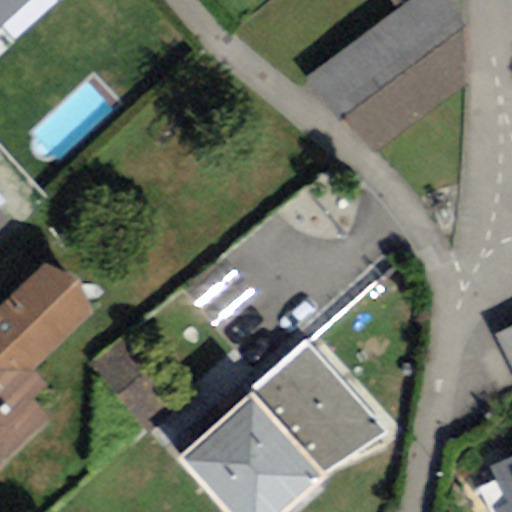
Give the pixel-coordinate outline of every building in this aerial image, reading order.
[(0,0),(0,17),(18,0),(0,0)] [(400,0),(318,58),(388,155),(475,93),(472,19),(458,0),(400,0)] [(0,323),(0,491),(20,511),(78,449),(27,401),(111,312),(58,262),(0,323)] [(175,449),(230,511),(273,511),(325,467),(390,430),(305,334),(175,449)] [(136,343),(103,361),(144,436),(177,418),(136,343)] [(511,511),(511,471),(496,479),(510,511),(511,511)]
